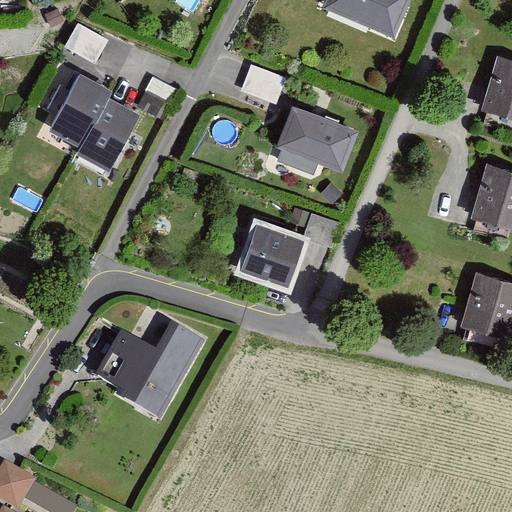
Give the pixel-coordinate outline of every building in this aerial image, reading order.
[(335,0),(398,30),(411,0),(335,0)] [(82,18),(70,42),(99,58),(113,35),(82,18)] [(511,59),(499,55),(483,109),(511,117),(511,59)] [(256,61),(247,87),(280,97),(292,73),(256,61)] [(57,120),(88,138),(114,93),(119,85),(87,67),(57,120)] [(88,138),(84,146),(115,163),(145,111),(114,93),(88,138)] [(299,104),(286,139),(341,160),(355,125),(299,104)] [(511,171),(487,165),(474,218),(511,228),(511,171)] [(263,213),(244,268),(299,288),(319,232),(263,213)] [(511,282),(476,273),(462,327),(511,340),(511,282)] [(100,370),(169,410),(208,343),(165,318),(150,343),(124,328),(100,370)] [(9,458),(0,473),(0,491),(25,505),(39,478),(9,458)] [(24,511),(8,502),(2,511),(24,511)]
